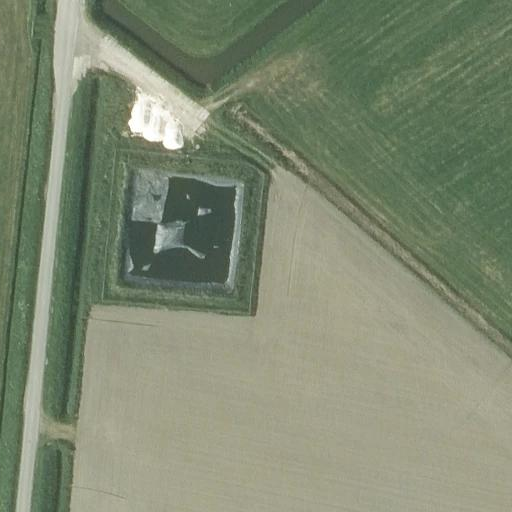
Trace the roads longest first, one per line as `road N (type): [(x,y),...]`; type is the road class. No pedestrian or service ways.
road 1 (unclassified): [(27,511),(74,0)]
road 2 (track): [(70,38),(113,52),(195,115)]
